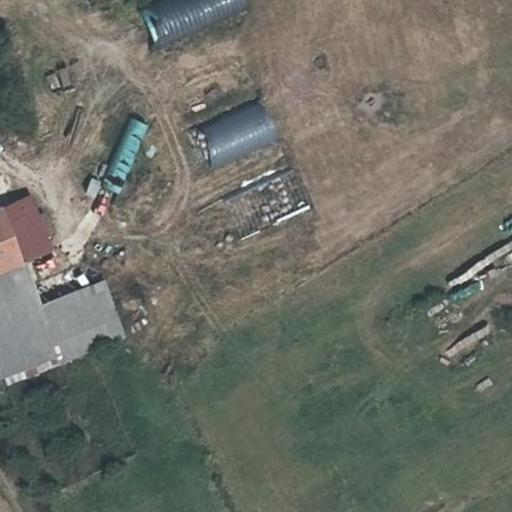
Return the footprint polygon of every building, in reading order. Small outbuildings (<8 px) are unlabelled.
[(125,0),(81,0),(89,27),(130,16),(125,0)] [(243,0),(165,0),(140,11),(156,48),(248,10),(243,0)] [(235,41),(167,72),(185,110),(253,79),(235,41)] [(211,170),(280,139),(262,101),(194,132),(211,170)] [(120,194),(149,124),(130,117),(101,186),(120,194)] [(242,239),(310,211),(294,172),(225,200),(242,239)] [(24,259),(50,248),(29,198),(3,209),(24,259)] [(2,207),(1,207),(0,208),(0,207),(0,266),(24,259),(3,209),(2,207)] [(39,299),(24,259),(0,266),(0,370),(114,330),(91,280),(39,299)]
